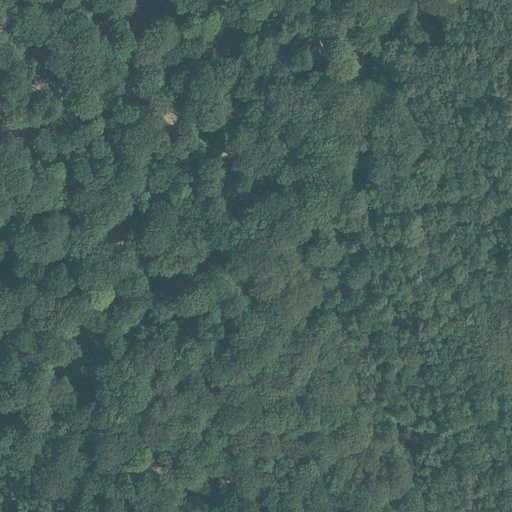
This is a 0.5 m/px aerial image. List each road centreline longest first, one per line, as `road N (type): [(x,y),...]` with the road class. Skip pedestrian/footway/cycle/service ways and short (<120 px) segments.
road 1 (tertiary): [(0,403),(315,230),(511,176)]
road 2 (track): [(365,0),(367,210)]
road 3 (track): [(50,511),(0,376)]
